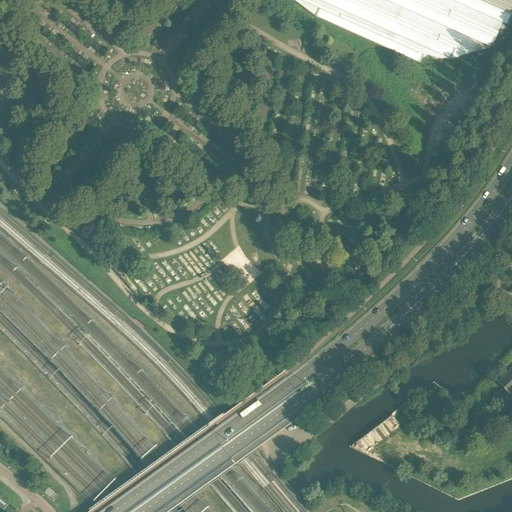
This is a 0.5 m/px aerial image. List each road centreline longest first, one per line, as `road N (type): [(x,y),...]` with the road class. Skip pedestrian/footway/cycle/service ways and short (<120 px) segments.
road 1 (primary): [(511,163),(375,319),(112,511)]
road 2 (primary): [(142,511),(385,331),(449,271),(511,194)]
road 3 (track): [(511,84),(487,123),(466,134),(412,74)]
